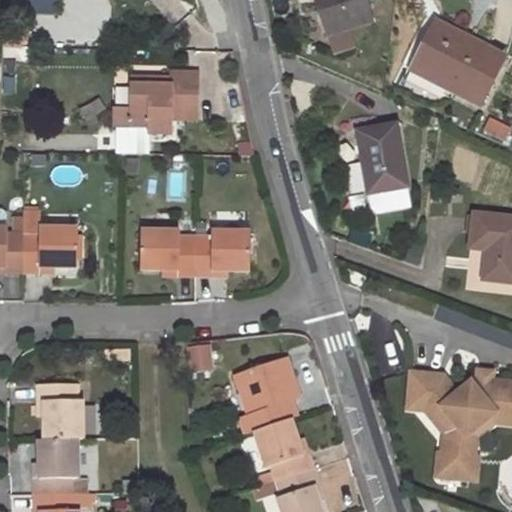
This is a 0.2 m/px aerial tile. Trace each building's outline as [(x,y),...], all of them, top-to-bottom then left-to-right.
[(39,12),(39,0),(20,0),(20,10),(39,12)] [(373,23),(365,0),(316,0),(328,37),(373,23)] [(480,104),(505,57),(437,22),(420,56),(454,73),(447,87),(480,104)] [(420,56),(412,70),(447,87),(454,73),(420,56)] [(152,156),(153,135),(174,136),(175,110),(175,98),(198,99),(199,98),(199,72),(173,71),(172,77),(164,77),(164,86),(153,86),(133,85),(132,110),(119,109),(118,156),(152,156)] [(133,85),(153,86),(164,86),(164,77),(153,77),(133,76),(133,85)] [(175,110),(198,111),(199,98),(198,99),(175,98),(175,110)] [(407,187),(395,126),(393,127),(358,134),(369,195),(372,194),(375,208),(380,212),(403,208),(407,202),(405,188),(407,187)] [(351,197),(362,195),(357,166),(346,168),(351,197)] [(0,269),(3,269),(5,269),(5,275),(24,276),(24,237),(7,237),(7,231),(4,231),(4,212),(0,212),(0,269)] [(511,282),(511,218),(474,214),(471,248),(489,250),(488,257),(485,257),(483,279),(511,282)] [(39,270),(76,269),(76,232),(38,232),(38,237),(24,237),(24,276),(39,276),(39,270)] [(141,273),(176,273),(176,278),(197,278),(197,241),(177,241),(177,236),(141,236),(141,273)] [(213,274),(249,274),(249,237),(212,236),(212,241),(197,241),(197,278),(212,278),(213,274)] [(466,253),(466,286),(479,286),(478,253),(466,253)] [(186,348),(188,373),(211,370),(209,346),(186,348)] [(234,379),(248,417),(237,421),(243,438),(253,435),(289,422),(297,419),(289,400),(300,395),(288,361),(234,379)] [(443,376),(410,373),(407,410),(424,411),(443,434),(441,453),(438,452),(436,477),(476,481),(478,456),(463,455),(466,430),(473,431),(488,418),(489,411),(511,413),(511,382),(471,379),(470,382),(457,393),(443,376)] [(43,405),(44,444),(77,443),(83,443),(82,404),(77,404),(77,388),(37,389),(38,405),(43,405)] [(302,459),(289,422),(253,435),(266,471),(271,470),(276,483),(313,471),(308,457),(302,459)] [(39,444),(40,481),(34,481),(34,500),(72,500),(72,481),(78,480),(77,443),(44,444),(39,444)] [(87,445),(79,445),(78,478),(87,478),(87,445)] [(275,502),(278,511),(319,511),(312,489),(319,487),(313,471),(276,483),(281,500),(275,502)] [(72,511),(72,500),(34,500),(34,511),(72,511)]
